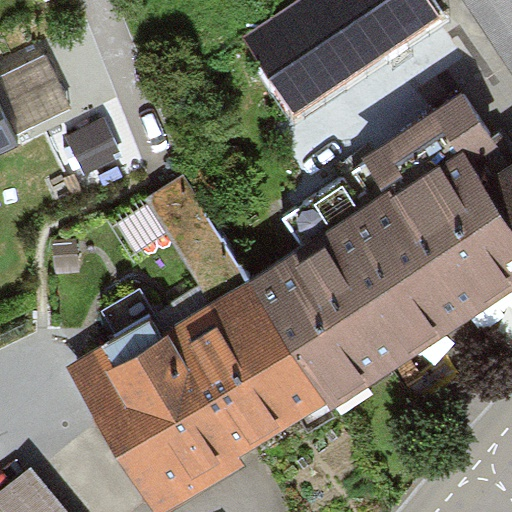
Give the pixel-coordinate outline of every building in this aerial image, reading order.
[(431,0),(289,0),(243,32),(294,107),(438,10),(431,0)] [(511,0),(472,0),(511,57),(511,0)] [(0,83),(0,155),(21,145),(16,137),(69,110),(44,61),(0,83)] [(364,141),(384,172),(441,134),(444,138),(465,125),(479,146),(499,131),(462,76),(364,141)] [(384,172),(468,299),(511,269),(511,195),(485,155),(479,146),(465,125),(444,138),(441,134),(384,172)] [(511,137),(485,155),(511,195),(511,137)] [(251,259),(327,381),(334,387),(468,299),(384,172),(251,259)] [(235,436),(327,381),(251,259),(173,307),(170,302),(110,339),(107,334),(68,357),(155,501),(243,448),(235,436)] [(0,511),(77,511),(28,454),(0,480),(0,511)]
